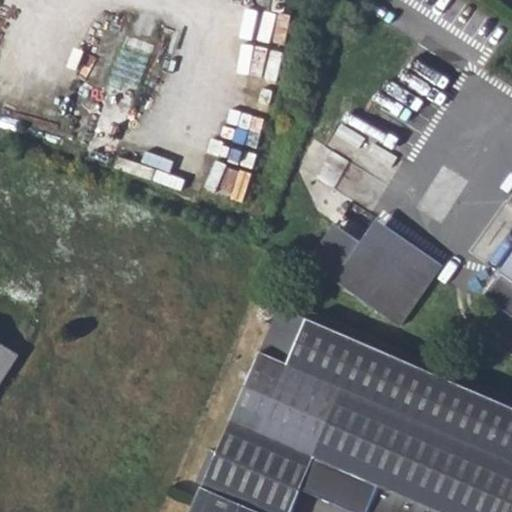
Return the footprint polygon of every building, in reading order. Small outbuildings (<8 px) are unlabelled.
[(310,262),(401,325),(444,264),(377,218),(362,241),(336,223),(310,262)] [(511,267),(489,301),(511,316),(511,267)] [(306,320),(275,307),(216,450),(209,447),(195,479),(202,482),(189,511),(289,511),(302,482),(317,449),(382,477),(368,510),(367,511),(370,511),(511,511),(511,408),(336,332),(306,320)] [(0,377),(14,355),(0,346),(0,377)] [(317,449),(302,482),(368,510),(382,477),(317,449)]
